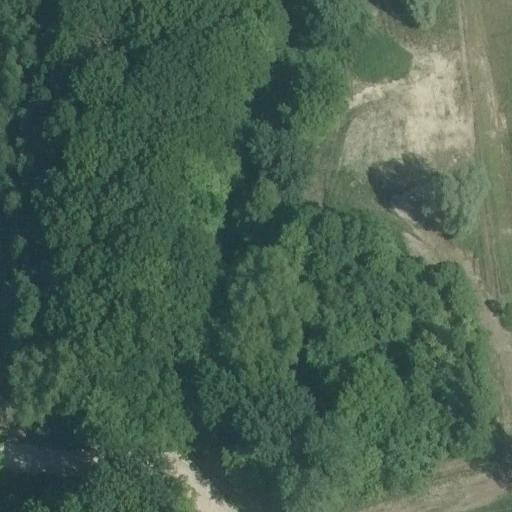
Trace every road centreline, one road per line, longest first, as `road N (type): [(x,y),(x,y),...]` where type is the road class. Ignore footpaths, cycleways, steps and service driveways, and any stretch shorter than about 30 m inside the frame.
road 1 (tertiary): [(184,440),(511,342)]
road 2 (tertiary): [(0,453),(109,460),(184,440)]
road 3 (track): [(511,454),(477,492),(385,511)]
